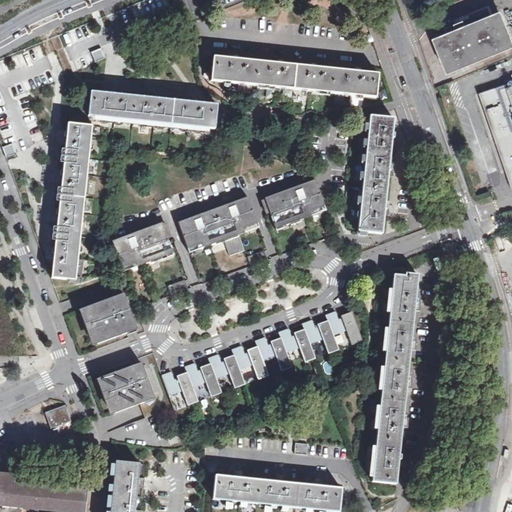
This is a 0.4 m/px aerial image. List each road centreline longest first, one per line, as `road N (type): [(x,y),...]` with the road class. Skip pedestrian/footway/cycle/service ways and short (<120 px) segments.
road 1 (tertiary): [(463,225),(493,311),(501,366),(475,511)]
road 2 (residential): [(158,339),(191,350),(313,307),(335,289),(336,272)]
road 3 (residential): [(336,272),(312,260),(188,303),(160,321),(158,339)]
road 4 (residential): [(401,53),(204,37)]
road 5 (residential): [(68,373),(0,192)]
road 6 (tertiary): [(401,53),(463,225)]
road 7 (residential): [(68,373),(99,452),(147,433)]
road 8 (residential): [(463,225),(336,272)]
